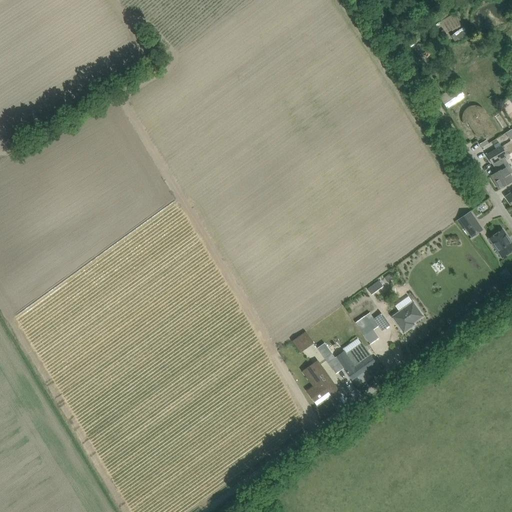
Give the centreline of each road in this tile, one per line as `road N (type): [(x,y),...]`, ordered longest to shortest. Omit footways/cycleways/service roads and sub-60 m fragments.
road 1 (unclassified): [(204,511),(511,287)]
road 2 (track): [(369,0),(454,135)]
